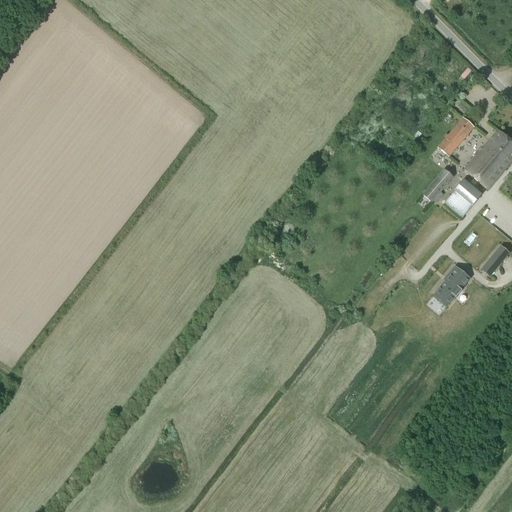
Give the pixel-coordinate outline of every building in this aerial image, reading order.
[(448,158),(473,128),(463,119),(438,149),(448,158)] [(487,190),(511,160),(511,143),(498,131),(464,171),(487,190)] [(431,203),(442,190),(452,178),(443,170),(422,195),(431,203)] [(461,218),(479,197),(462,182),(444,204),(461,218)] [(489,277),(508,254),(500,248),(481,271),(489,277)] [(462,274),(459,272),(460,271),(457,269),(445,283),(435,295),(447,305),(454,298),(455,299),(462,292),(460,290),(469,279),(463,273),(462,274)]
